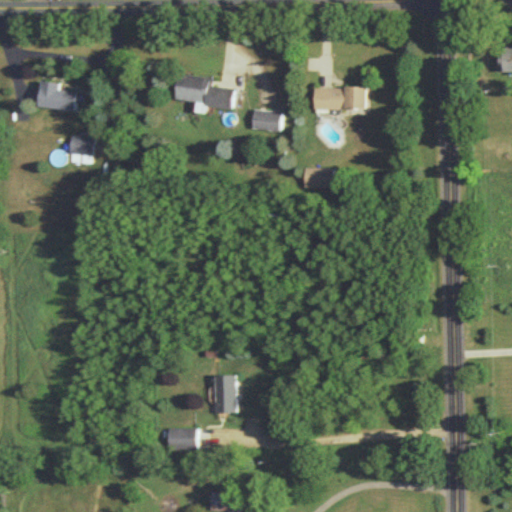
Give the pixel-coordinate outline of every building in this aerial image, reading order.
[(500,71),(511,70),(511,46),(499,47),(500,71)] [(234,108),(236,87),(214,85),(215,76),(180,73),(178,99),(197,100),(196,111),(207,112),(208,105),(234,108)] [(62,88),(63,82),(44,79),(40,104),(76,109),(79,90),(62,88)] [(317,86),(316,107),(369,108),(369,86),(317,86)] [(283,129),(284,110),(256,109),(255,128),(283,129)] [(96,137),(74,134),(70,159),(91,163),(96,137)] [(335,167),(307,166),(306,187),(335,187),(335,167)] [(239,373),(218,374),(219,412),(239,411),(239,373)] [(172,449),(200,449),(200,426),(172,426),(172,449)] [(214,510),(242,511),(242,491),(214,491),(214,510)]
